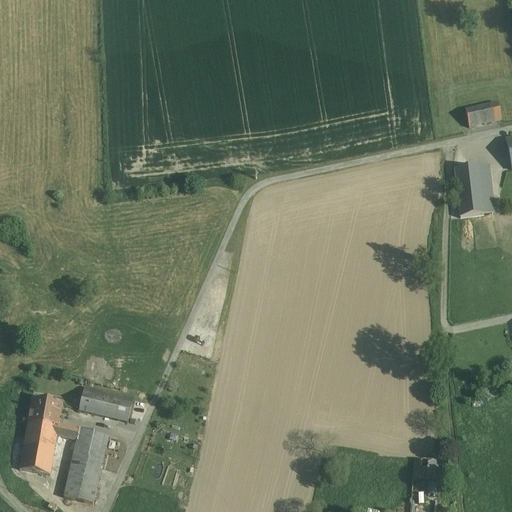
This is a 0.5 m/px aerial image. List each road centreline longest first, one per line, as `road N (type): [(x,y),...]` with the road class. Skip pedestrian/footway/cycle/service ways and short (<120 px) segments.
road 1 (unclassified): [(511,128),(251,190),(107,511)]
road 2 (track): [(445,328),(460,511)]
